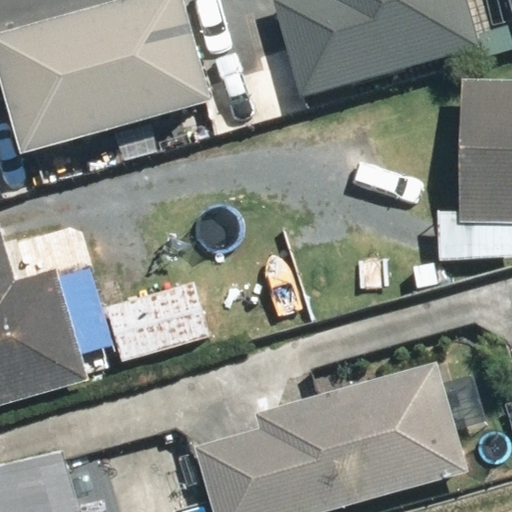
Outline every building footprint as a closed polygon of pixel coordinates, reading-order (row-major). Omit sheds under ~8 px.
[(170,0),(160,0),(0,46),(0,120),(14,170),(204,116),(170,0)] [(299,0),(269,9),(297,106),(478,54),(462,0),(299,0)] [(511,0),(503,0),(511,31),(511,0)] [(511,89),(458,88),(454,221),(435,221),(438,268),(511,263),(511,89)] [(0,413),(85,391),(78,363),(105,356),(83,277),(56,284),(54,278),(10,290),(0,253),(0,413)] [(192,291),(104,317),(120,370),(206,345),(194,304),(224,295),(216,265),(186,273),(192,291)] [(191,457),(207,511),(352,511),(465,480),(434,370),(251,423),(255,438),(191,457)] [(0,477),(0,511),(74,511),(60,461),(0,477)]
